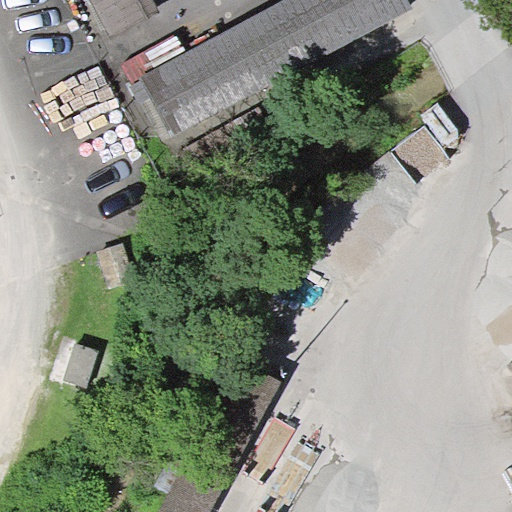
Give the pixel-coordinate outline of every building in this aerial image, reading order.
[(152,0),(88,0),(109,38),(158,12),(152,0)] [(408,0),(282,0),(139,76),(170,135),(412,6),(408,0)] [(136,278),(123,240),(97,249),(110,287),(136,278)] [(101,350),(75,341),(61,378),(87,388),(101,350)] [(211,511),(285,373),(244,351),(158,511),(211,511)]
